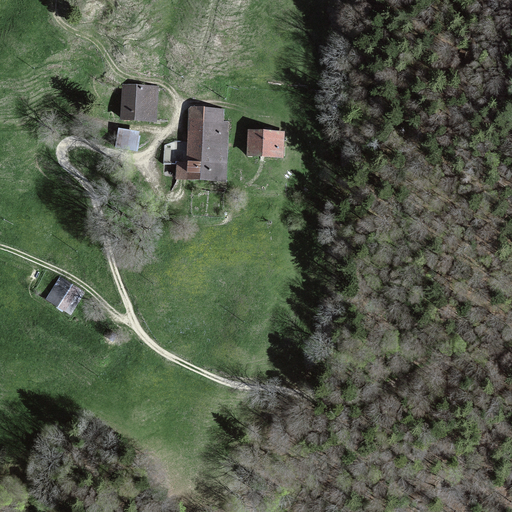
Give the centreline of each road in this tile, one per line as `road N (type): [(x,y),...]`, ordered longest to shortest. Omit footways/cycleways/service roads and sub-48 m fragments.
road 1 (track): [(511,361),(340,402),(226,381),(165,353),(138,325),(95,191),(61,150),(72,139),(142,155),(183,100),(169,85),(122,74),(100,43),(65,25),(57,0)]
road 2 (track): [(0,245),(53,268),(138,325)]
